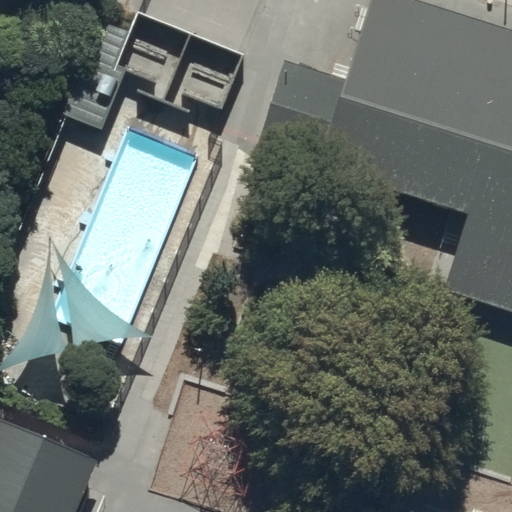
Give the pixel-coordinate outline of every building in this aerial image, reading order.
[(511,27),(451,8),(426,0),(366,0),(344,71),(280,51),(249,151),(394,197),(397,190),(466,212),(442,288),(490,304),(511,310),(511,27)] [(189,35),(139,15),(130,33),(114,66),(126,72),(144,80),(138,93),(161,103),(189,35)] [(114,66),(130,33),(99,23),(60,120),(102,134),(126,72),(114,66)] [(242,59),(189,35),(161,103),(187,115),(193,101),(220,112),(242,59)] [(0,511),(76,511),(91,478),(97,462),(0,421),(0,511)]
